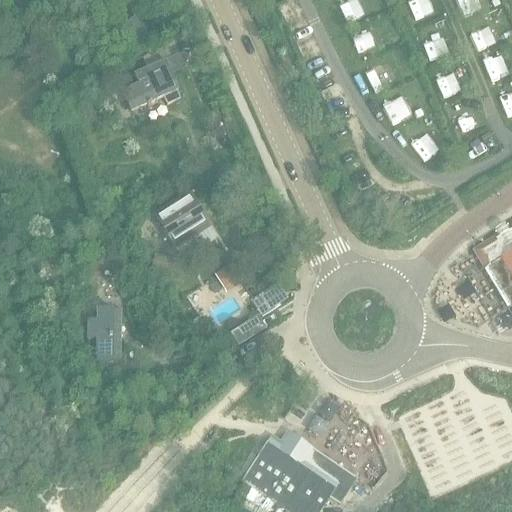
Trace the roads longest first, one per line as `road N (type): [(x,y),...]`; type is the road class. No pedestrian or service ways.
road 1 (tertiary): [(343,279),(218,0)]
road 2 (tertiary): [(343,279),(317,310),(320,340),(332,356),(378,365),(406,339)]
road 3 (unclassified): [(398,290),(451,236),(511,196)]
